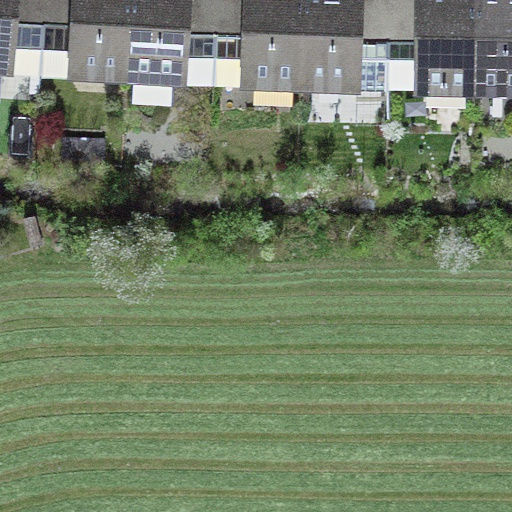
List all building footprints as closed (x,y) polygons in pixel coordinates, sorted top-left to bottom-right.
[(12,0),(0,0),(0,64),(39,67),(42,19),(11,17),(12,0)] [(79,0),(75,67),(124,71),(128,0),(79,0)] [(185,0),(128,0),(124,71),(208,77),(211,30),(184,28),(185,0)] [(253,0),(248,72),(297,75),(302,0),(253,0)] [(359,0),(302,0),(297,75),(381,82),(384,34),(357,32),(359,0)] [(475,87),(476,0),(420,0),(419,86),(475,87)] [(511,87),(511,0),(476,0),(475,87),(511,87)]
